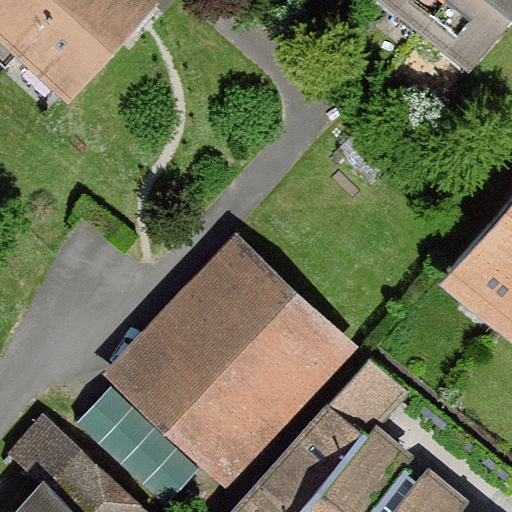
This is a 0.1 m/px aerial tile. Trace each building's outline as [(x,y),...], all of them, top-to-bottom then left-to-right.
[(151,0),(150,0),(0,0),(0,26),(69,89),(151,0)] [(511,0),(413,0),(407,9),(448,41),(455,32),(482,54),(511,17),(511,0)] [(511,196),(453,267),(511,314),(511,196)] [(206,462),(334,324),(261,254),(132,391),(206,462)] [(370,359),(331,404),(370,436),(408,390),(370,359)] [(463,511),(370,436),(331,404),(232,511),(463,511)] [(50,481),(83,511),(151,511),(47,413),(13,453),(50,481)] [(83,511),(50,481),(23,511),(83,511)]
